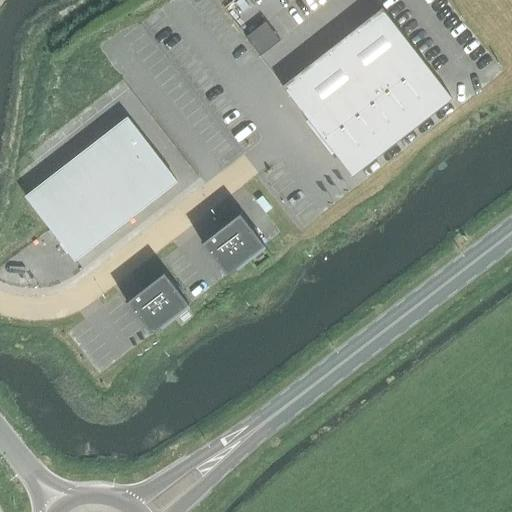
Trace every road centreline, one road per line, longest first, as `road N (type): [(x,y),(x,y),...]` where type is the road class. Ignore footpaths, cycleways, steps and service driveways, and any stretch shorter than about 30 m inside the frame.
road 1 (primary): [(263,424),(511,233)]
road 2 (residential): [(244,170),(83,294),(46,307),(0,301)]
road 3 (primary): [(263,424),(126,502)]
road 4 (primary): [(176,511),(263,424)]
